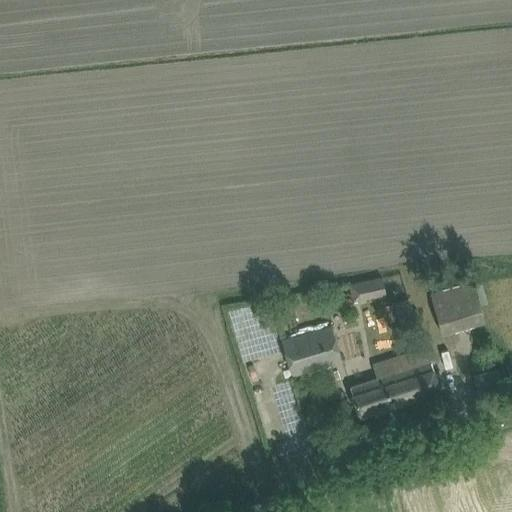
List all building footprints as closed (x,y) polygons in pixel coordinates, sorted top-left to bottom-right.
[(365,280),(369,298),(386,294),(382,276),(365,280)] [(430,293),(442,333),(484,320),(472,280),(430,293)] [(393,302),(399,319),(414,314),(409,297),(393,302)] [(281,338),(292,374),(342,360),(331,323),(281,338)] [(350,386),(360,417),(440,392),(426,346),(372,363),(376,378),(350,386)]
